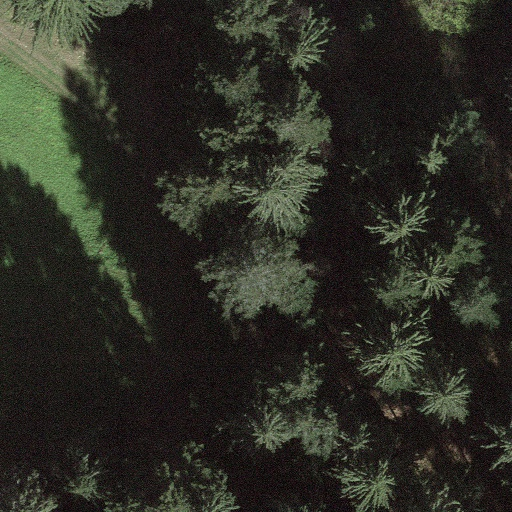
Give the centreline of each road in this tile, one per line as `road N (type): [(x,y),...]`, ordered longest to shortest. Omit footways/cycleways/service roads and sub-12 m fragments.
road 1 (track): [(0,43),(71,92),(133,152),(277,336)]
road 2 (track): [(277,336),(511,473)]
